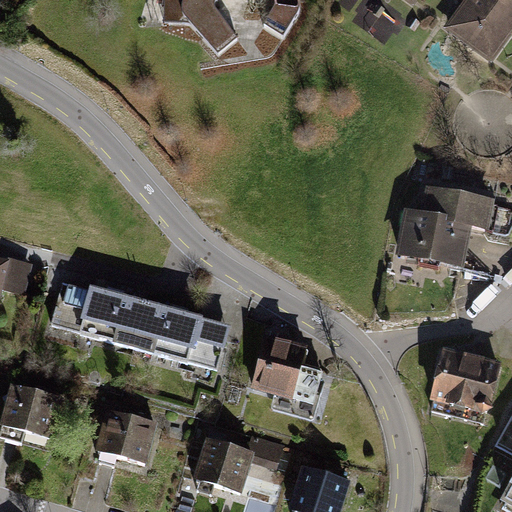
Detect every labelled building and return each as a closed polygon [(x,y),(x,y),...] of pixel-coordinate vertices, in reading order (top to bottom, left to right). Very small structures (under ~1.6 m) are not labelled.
[(178,0),(211,12),(217,0),(270,0),(271,21),(311,16),(310,0),(178,0)] [(511,0),(471,0),(451,29),(491,58),(511,28),(511,0)] [(407,209),(400,256),(465,265),(470,225),(488,228),(493,195),(427,186),(424,211),(407,209)] [(0,259),(0,313),(1,313),(5,294),(26,299),(34,267),(0,259)] [(134,354),(148,305),(63,284),(50,331),(134,354)] [(148,305),(134,354),(223,377),(234,331),(148,305)] [(268,338),(250,392),(276,400),(272,412),(322,426),(333,378),(305,371),(311,350),(268,338)] [(443,353),(429,413),(489,426),(503,365),(443,353)] [(12,390),(0,440),(0,441),(53,456),(65,404),(12,390)] [(108,415),(95,460),(148,475),(160,429),(108,415)] [(511,490),(501,509),(507,511),(511,511),(511,421),(496,450),(511,457),(511,490)] [(211,434),(196,487),(243,502),(254,465),(280,473),(287,448),(253,438),(250,448),(211,434)] [(347,511),(355,487),(304,470),(292,511),(347,511)]
